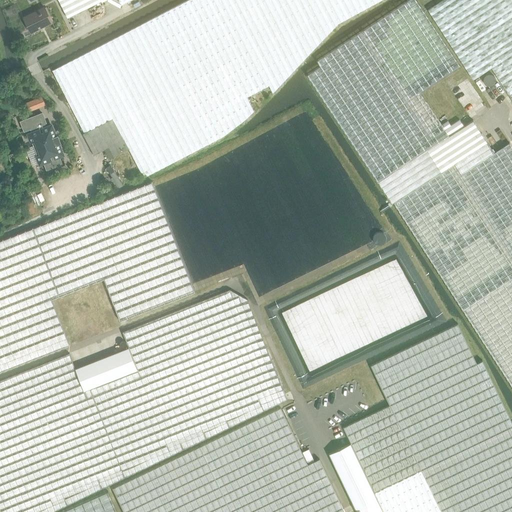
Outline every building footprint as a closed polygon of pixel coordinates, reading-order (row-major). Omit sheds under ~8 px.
[(189,0),(133,29),(52,71),(84,133),(113,118),(128,148),(143,177),(224,136),(243,121),(253,111),(246,97),(269,85),(273,93),(282,84),(297,67),(333,29),(338,23),(374,4),(380,0),(189,0)] [(58,0),(59,1),(67,18),(101,1),(100,0),(119,0),(121,4),(129,0),(58,0)] [(319,66),(306,74),(318,93),(353,146),(394,207),(467,318),(511,387),(511,145),(510,143),(500,149),(494,153),(486,142),(440,172),(426,150),(449,135),(442,124),(421,93),(427,89),(460,67),(417,2),(416,1),(415,0),(407,0),(316,60),(319,66)] [(511,0),(442,0),(427,10),(473,80),(491,68),(511,101),(511,0)] [(30,32),(51,22),(44,7),(23,17),(30,32)] [(26,104),(29,112),(45,105),(42,97),(26,104)] [(42,113),(21,121),(24,130),(31,128),(32,133),(29,134),(40,163),(44,162),(47,169),(61,163),(59,156),(63,155),(58,143),(60,143),(57,136),(56,136),(51,125),(45,128),(44,123),(46,122),(42,113)] [(84,133),(82,134),(93,155),(104,150),(109,159),(118,153),(128,148),(113,118),(84,133)] [(449,135),(426,150),(440,172),(486,142),(473,120),(464,126),(459,119),(451,125),(448,121),(442,124),(449,135)] [(110,165),(106,168),(112,177),(111,178),(115,184),(115,183),(119,188),(123,185),(117,176),(114,170),(110,165)] [(0,371),(69,345),(52,298),(104,279),(107,288),(111,300),(113,304),(115,309),(119,320),(194,292),(152,181),(22,233),(0,241),(0,371)] [(0,511),(51,511),(89,495),(115,483),(188,448),(287,400),(251,311),(247,300),(230,290),(220,294),(219,294),(122,333),(128,348),(136,371),(82,391),(75,368),(71,358),(69,354),(0,380),(0,511)] [(112,326),(118,323),(113,311),(107,314),(112,326)] [(348,425),(342,428),(350,443),(382,511),(511,511),(511,422),(482,360),(476,363),(457,323),(369,365),(386,400),(389,405),(370,414),(351,423),(348,425)] [(128,348),(75,368),(82,391),(136,371),(128,348)] [(344,511),(319,459),(308,464),(280,408),(115,491),(124,511),(344,511)] [(382,511),(350,443),(328,453),(356,511),(382,511)] [(117,511),(110,495),(66,511),(117,511)]
